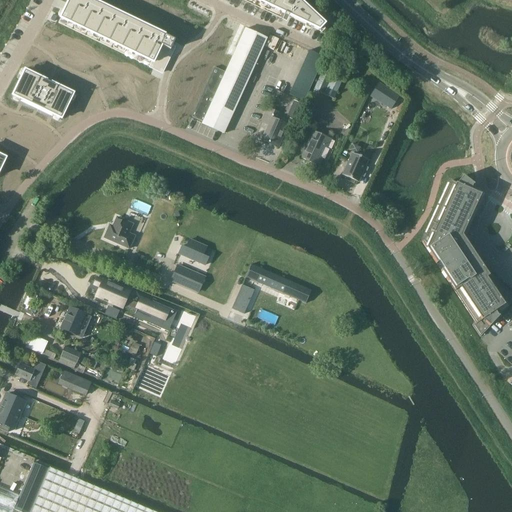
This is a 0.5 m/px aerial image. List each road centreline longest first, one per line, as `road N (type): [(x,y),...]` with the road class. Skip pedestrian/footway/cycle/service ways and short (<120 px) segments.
road 1 (unclassified): [(0,222),(68,135),(97,116),(127,112),(371,219),(511,433)]
road 2 (secondary): [(446,86),(343,0)]
